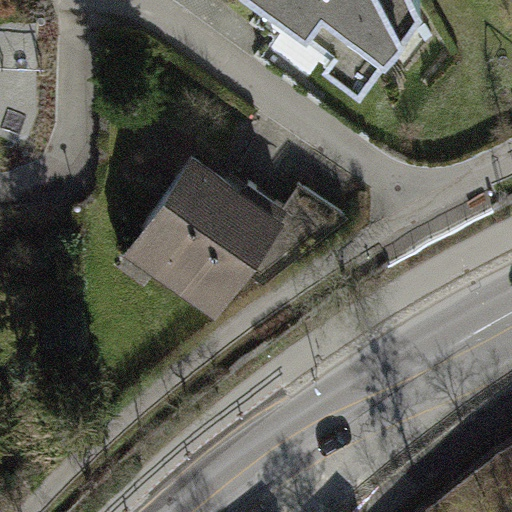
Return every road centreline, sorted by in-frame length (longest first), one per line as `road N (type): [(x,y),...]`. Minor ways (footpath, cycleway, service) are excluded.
road 1 (secondary): [(278,478),(511,315)]
road 2 (residential): [(0,185),(39,179),(80,140),(78,2)]
